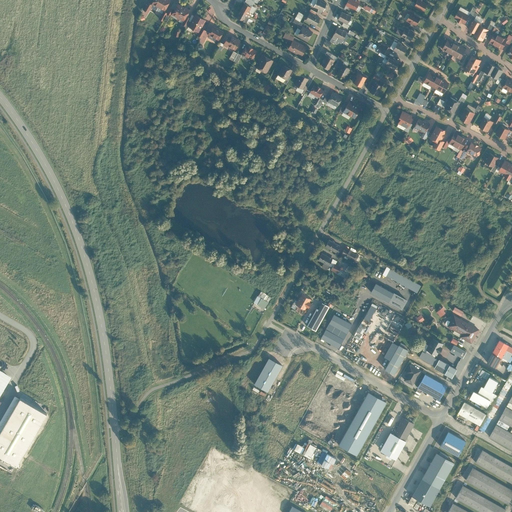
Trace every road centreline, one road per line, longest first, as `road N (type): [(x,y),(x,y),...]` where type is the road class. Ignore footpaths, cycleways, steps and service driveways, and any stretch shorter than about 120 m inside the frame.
road 1 (secondary): [(122,511),(107,362),(84,257),(58,189),(0,97)]
road 2 (residential): [(386,109),(256,343)]
road 3 (residential): [(440,418),(283,331)]
road 4 (residential): [(511,295),(440,418)]
road 5 (residential): [(511,153),(392,99)]
